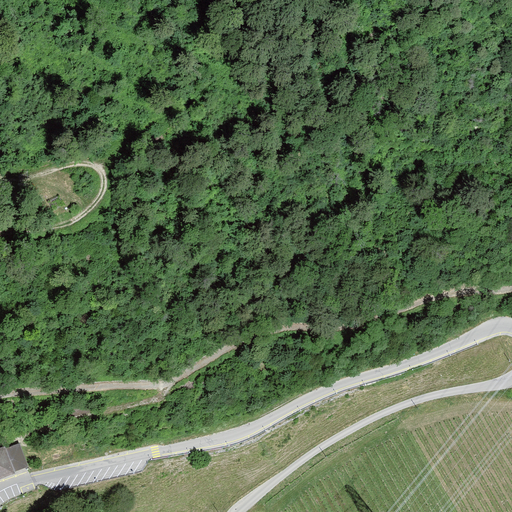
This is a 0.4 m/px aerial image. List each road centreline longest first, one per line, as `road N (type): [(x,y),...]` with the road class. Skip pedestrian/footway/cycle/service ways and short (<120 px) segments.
road 1 (residential): [(0,488),(238,434),(349,380),(511,326)]
road 2 (residential): [(511,378),(372,418),(304,458),(241,511)]
